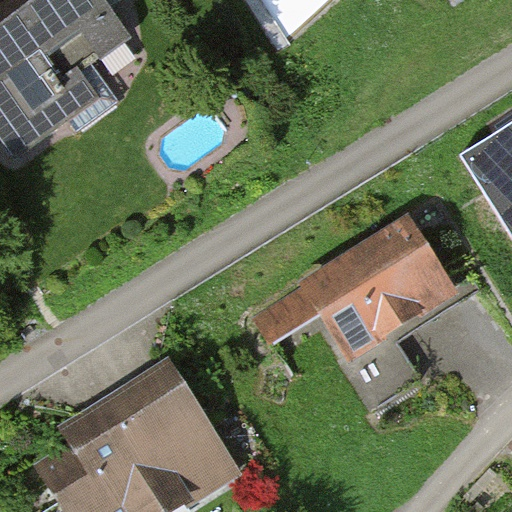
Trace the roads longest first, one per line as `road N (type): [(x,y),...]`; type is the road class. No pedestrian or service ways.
road 1 (residential): [(511,69),(0,388)]
road 2 (residential): [(511,420),(422,511)]
